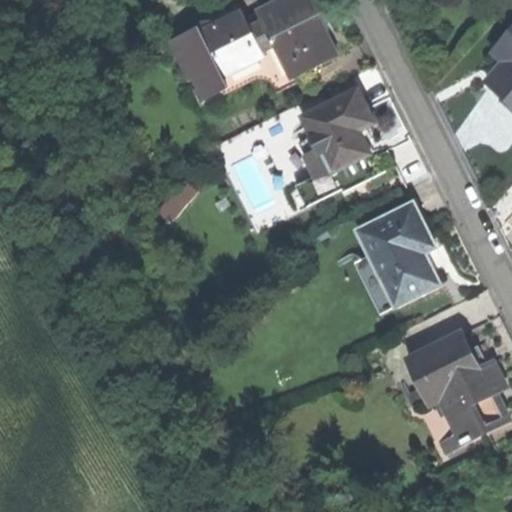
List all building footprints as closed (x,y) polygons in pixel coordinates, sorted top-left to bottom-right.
[(314,0),(285,0),(259,13),(277,50),(292,81),(295,79),(340,57),(327,31),(325,27),(322,29),(316,18),(322,15),(314,0)] [(245,20),(263,57),(277,50),(259,13),(250,18),(245,20)] [(214,31),(204,37),(225,81),(265,61),(263,57),(245,20),(242,14),(213,28),(214,31)] [(511,27),(492,50),(504,59),(488,77),(497,84),(505,91),(503,94),(511,101),(511,27)] [(202,107),(231,93),(225,81),(204,37),(201,31),(174,44),(197,91),(195,93),(202,107)] [(277,50),(263,57),(265,61),(225,81),(231,93),(251,82),(260,80),(267,81),(276,85),(280,94),(297,84),(295,79),(292,81),(277,50)] [(301,139),(317,171),(298,180),(308,202),(368,172),(370,175),(396,162),(389,146),(373,154),(371,150),(365,136),(380,128),(368,104),(359,87),(305,114),(314,133),(301,139)] [(172,223),(198,192),(186,182),(160,212),(172,223)] [(439,246),(426,220),(416,201),(361,229),(373,252),(358,260),(383,311),(443,281),(428,251),(439,246)] [(465,330),(411,356),(433,400),(443,395),(451,411),(474,400),(487,427),(510,416),(496,386),(506,381),(496,361),(483,367),(473,347),(465,330)]
